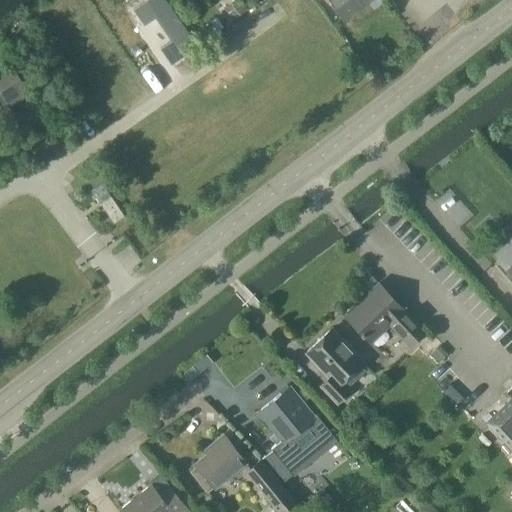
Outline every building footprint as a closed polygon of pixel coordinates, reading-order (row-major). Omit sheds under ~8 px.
[(148,0),(139,6),(148,18),(159,11),(176,36),(160,47),(172,63),(198,45),(166,0),(148,0)] [(328,0),(346,20),(369,0),(328,0)] [(0,112),(2,111),(9,122),(17,116),(10,106),(29,93),(10,63),(0,69),(0,112)] [(91,196),(116,232),(132,220),(108,185),(91,196)] [(423,332),(377,284),(345,315),(369,341),(388,323),(409,345),(423,332)] [(362,362),(330,329),(305,352),(329,377),(320,385),(337,403),(349,391),(340,382),(362,362)] [(281,440),(271,448),(291,473),(302,464),(284,442),(315,417),(290,387),(258,412),(281,440)] [(511,398),(486,422),(511,449),(511,398)] [(190,472),(207,493),(244,461),(222,435),(210,445),(213,448),(194,464),(197,466),(190,472)] [(283,511),(297,501),(261,457),(245,470),(278,511),(283,511)] [(118,510),(119,511),(169,511),(170,511),(185,511),(188,511),(168,486),(157,495),(149,485),(118,510)] [(320,511),(325,511),(334,505),(326,497),(322,500),(317,495),(311,500),(320,511)]
